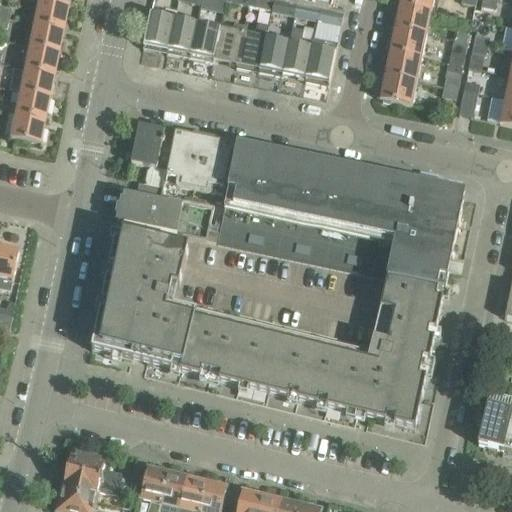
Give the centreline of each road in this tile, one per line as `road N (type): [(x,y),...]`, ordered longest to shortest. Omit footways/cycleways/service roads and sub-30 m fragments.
road 1 (residential): [(437,503),(32,405)]
road 2 (residential): [(437,503),(505,172)]
road 3 (residential): [(342,138),(101,89)]
road 4 (tertiary): [(32,405),(73,215)]
road 5 (residential): [(505,172),(342,138)]
road 6 (residential): [(342,138),(370,0)]
road 7 (tertiary): [(73,215),(101,89)]
